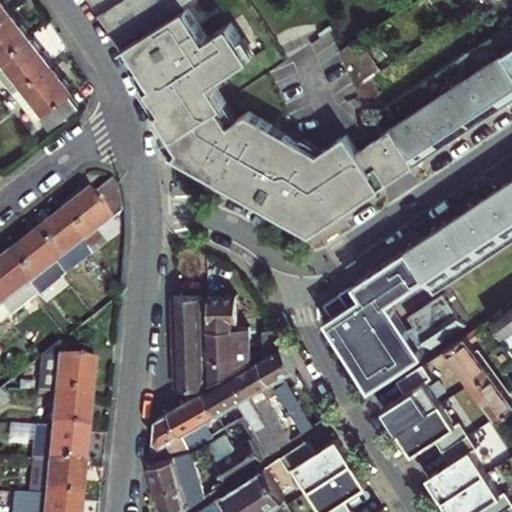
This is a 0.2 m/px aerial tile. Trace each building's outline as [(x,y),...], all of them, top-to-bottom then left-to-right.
[(0,0),(0,17),(10,10),(2,0),(0,0)] [(96,0),(124,42),(190,0),(96,0)] [(400,174),(416,163),(392,127),(383,133),(359,150),(348,133),(319,152),(244,116),(227,126),(216,110),(223,106),(211,87),(253,60),(231,26),(208,41),(187,7),(125,45),(140,74),(149,93),(162,135),(164,144),(171,153),(171,154),(246,196),(313,233),(375,191),(400,174)] [(20,22),(10,10),(0,17),(0,60),(31,37),(20,22)] [(23,87),(52,64),(44,53),(31,37),(0,60),(0,78),(13,95),(23,87)] [(511,47),(392,127),(416,163),(458,136),(478,122),(504,105),(511,99),(511,47)] [(63,78),(52,64),(23,87),(44,113),(38,118),(48,130),(78,106),(69,94),(73,91),(63,78)] [(13,95),(33,121),(38,118),(44,113),(23,87),(13,95)] [(424,237),(409,248),(428,277),(427,277),(436,291),(511,240),(511,178),(509,181),(494,191),(447,222),(424,237)] [(121,211),(112,187),(107,179),(87,195),(84,192),(74,199),(56,213),(89,254),(90,256),(103,245),(93,233),(121,211)] [(62,276),(89,254),(56,213),(43,224),(30,235),(62,276)] [(62,276),(30,235),(17,245),(3,256),(34,296),(36,298),(63,277),(62,276)] [(346,290),(325,304),(332,315),(327,320),(351,357),(371,389),(467,326),(444,292),(409,316),(415,325),(409,329),(391,301),(427,277),(428,277),(409,248),(393,258),(346,290)] [(0,308),(7,317),(34,296),(3,256),(0,258),(0,308)] [(238,325),(238,293),(229,293),(219,293),(190,294),(174,294),(177,387),(201,386),(250,358),(250,332),(250,325),(238,325)] [(511,303),(492,317),(507,337),(507,348),(511,355),(511,303)] [(37,339),(23,321),(15,327),(29,346),(37,339)] [(29,346),(15,327),(11,323),(2,331),(21,356),(31,348),(29,346)] [(262,331),(250,332),(250,358),(262,351),(262,331)] [(273,331),(262,331),(262,351),(262,355),(273,349),(273,331)] [(476,388),(495,375),(467,335),(448,349),(476,388)] [(41,356),(38,392),(55,393),(89,396),(91,377),(92,363),(90,362),(91,348),(55,345),(41,356)] [(282,347),(259,360),(273,383),(278,392),(303,433),(313,426),(288,382),(286,383),(283,377),(295,370),(282,347)] [(273,383),(259,360),(237,373),(281,447),(291,441),(266,399),(261,390),(273,383)] [(430,373),(424,364),(399,380),(405,389),(380,405),(381,407),(395,427),(438,398),(424,377),(430,373)] [(237,373),(205,392),(218,414),(240,401),(271,454),(281,447),(237,373)] [(498,419),(511,409),(511,398),(495,375),(476,388),(498,419)] [(261,390),(266,399),(278,392),(273,383),(261,390)] [(0,389),(0,408),(9,401),(0,389)] [(205,392),(187,402),(200,425),(218,414),(205,392)] [(89,396),(55,393),(52,428),(86,430),(87,413),(89,396)] [(453,421),(438,398),(395,427),(402,438),(410,450),(432,436),(440,447),(464,432),(455,419),(453,421)] [(189,447),(209,438),(200,425),(187,402),(168,413),(189,447)] [(189,447),(168,413),(158,419),(157,430),(156,440),(153,444),(152,454),(189,447)] [(84,449),(86,430),(52,428),(34,426),(31,460),(83,465),(84,449)] [(472,445),(464,432),(440,447),(448,459),(425,474),(429,479),(441,497),(484,469),(470,446),(472,445)] [(252,440),(235,450),(225,435),(208,445),(229,481),(264,459),(252,440)] [(341,446),(337,439),(316,452),(308,439),(282,457),(291,471),(297,467),(310,487),(350,458),(341,446)] [(160,493),(165,511),(181,511),(205,497),(193,452),(151,463),(160,493)] [(356,468),(350,458),(310,487),(325,510),(323,511),(345,511),(351,508),(344,498),(366,484),(356,468)] [(83,465),(31,460),(28,495),(79,499),(81,480),(83,465)] [(267,467),(225,494),(236,511),(265,511),(288,498),(267,467)] [(499,491),(484,469),(441,497),(450,511),(469,511),(478,506),(482,511),(494,511),(510,502),(501,489),(499,491)] [(78,511),(79,499),(28,495),(14,493),(12,511),(78,511)] [(223,511),(216,500),(197,511),(223,511)] [(511,511),(511,505),(510,502),(494,511),(511,511)]
